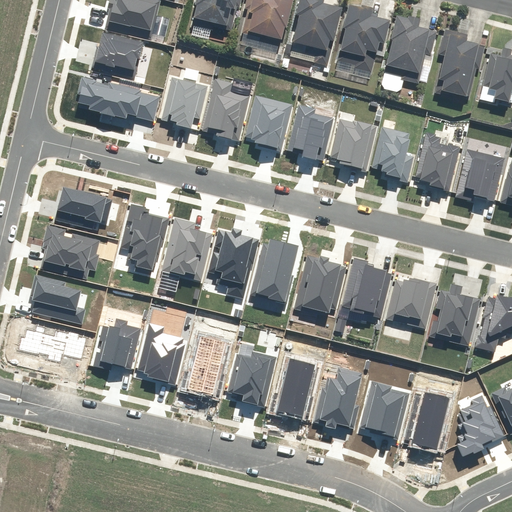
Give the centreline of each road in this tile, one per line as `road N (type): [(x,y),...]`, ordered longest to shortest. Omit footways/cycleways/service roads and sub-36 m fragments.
road 1 (residential): [(28,132),(511,255)]
road 2 (residential): [(410,511),(333,474),(0,392)]
road 3 (residential): [(61,0),(28,132)]
